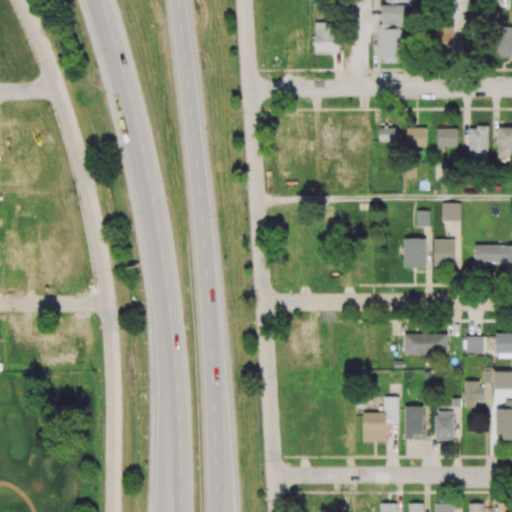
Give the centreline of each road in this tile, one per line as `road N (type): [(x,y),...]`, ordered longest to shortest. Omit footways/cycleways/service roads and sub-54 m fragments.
road 1 (tertiary): [(333,511),(309,202),(270,0)]
road 2 (motorway): [(96,0),(156,237),(174,407)]
road 3 (tertiary): [(0,34),(44,302)]
road 4 (tertiary): [(44,302),(77,511)]
road 5 (residential): [(339,114),(350,270),(381,303)]
road 6 (residential): [(511,89),(363,89),(339,114)]
road 7 (tertiary): [(511,474),(333,474)]
road 8 (residential): [(511,301),(381,303)]
